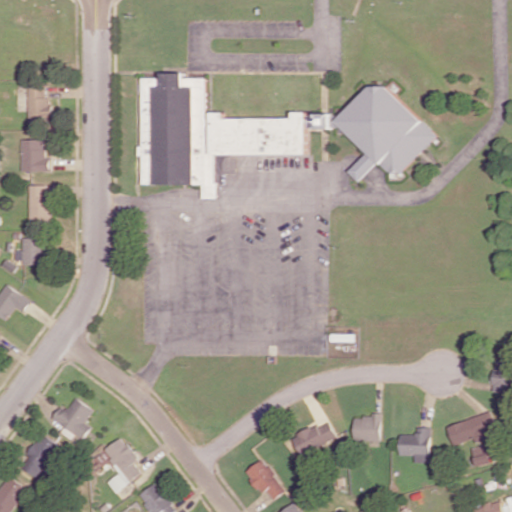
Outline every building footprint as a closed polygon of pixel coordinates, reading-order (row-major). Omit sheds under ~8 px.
[(157,184),(204,184),(204,197),(217,197),(217,153),(308,153),(307,111),(294,111),(294,117),(226,118),(226,112),(209,112),(209,77),(188,77),(188,72),(166,72),(166,86),(156,86),(157,184)] [(144,77),(145,183),(156,183),(155,85),(165,85),(165,77),(144,77)] [(368,152),(349,171),(359,180),(378,162),(393,177),(435,134),(378,78),(336,120),(368,152)] [(31,124),(53,124),(53,96),(48,96),(48,87),(31,88),(31,124)] [(331,127),(331,114),(319,114),(319,128),(331,127)] [(25,170),(54,170),(53,157),(47,157),(47,138),(25,138),(25,170)] [(54,226),(54,184),(32,184),(32,226),(54,226)] [(49,264),(50,237),(26,237),(25,263),(49,264)] [(50,265),(26,265),(26,283),(51,283),(50,265)] [(35,300),(10,283),(0,296),(0,313),(9,320),(19,306),(26,312),(35,300)] [(511,359),(492,359),(491,391),(511,391),(511,359)] [(84,439),(93,426),(87,422),(96,409),(78,396),(69,409),(63,405),(55,417),(84,439)] [(449,426),(456,445),(475,438),(476,441),(499,433),(491,410),(449,426)] [(382,440),(383,415),(356,414),(355,440),(382,440)] [(303,455),(338,436),(329,419),(294,437),(303,455)] [(401,456),(432,456),(433,427),(418,426),(418,433),(402,433),(401,456)] [(39,476),(62,445),(44,432),(21,463),(39,476)] [(106,450),(122,472),(110,481),(118,492),(144,472),(135,461),(140,457),(124,436),(106,450)] [(495,461),(489,443),(473,448),(478,466),(495,461)] [(274,499),(286,490),(265,458),(247,470),(262,493),(268,489),(274,499)] [(0,490),(0,511),(12,511),(31,488),(12,475),(0,490)] [(141,493),(152,511),(170,511),(176,509),(160,481),(141,493)] [(475,507),(476,511),(506,511),(502,499),(475,507)] [(281,511),(303,511),(295,501),(281,511)]
